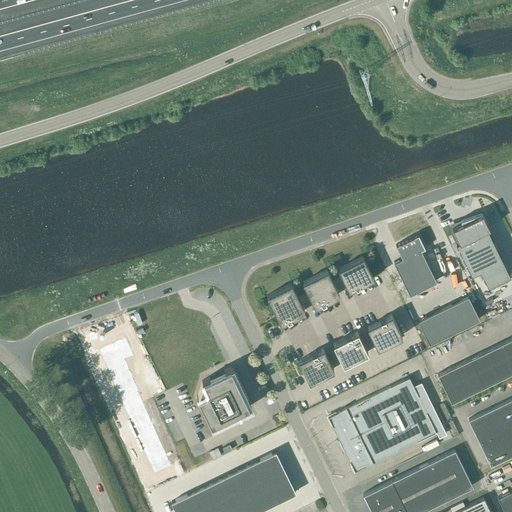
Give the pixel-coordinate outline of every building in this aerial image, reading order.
[(482,211),(452,225),(459,240),(456,242),(471,274),(479,269),(487,285),(510,274),(487,228),(489,226),(482,211)] [(402,257),(393,261),(409,294),(436,281),(421,249),(424,247),(425,247),(418,233),(395,244),(402,257)] [(348,289),(355,285),(355,286),(360,284),(359,283),(373,277),(362,256),(338,268),(348,289)] [(327,270),(302,282),(314,305),(321,302),(321,303),(326,301),(325,300),(338,294),(327,270)] [(291,283),(267,295),(280,322),(287,319),(287,320),(291,318),(291,317),(304,310),(291,283)] [(468,295),(417,319),(429,343),(479,318),(468,295)] [(377,347),(401,335),(391,315),(384,318),(384,317),(380,319),(380,320),(367,326),(377,347)] [(333,343),(343,364),(367,352),(357,331),(350,335),(350,334),(346,336),(346,337),(333,343)] [(511,336),(502,342),(511,362),(511,336)] [(129,338),(116,344),(124,361),(128,359),(137,355),(129,338)] [(486,350),(499,378),(511,371),(511,362),(502,342),(486,350)] [(116,344),(103,350),(111,367),(124,361),(116,344)] [(323,348),(316,351),(311,353),(312,354),(299,360),(309,381),(333,369),(323,348)] [(470,357),(483,386),(499,378),(486,350),(470,357)] [(453,365),(467,394),(483,386),(470,357),(453,365)] [(124,361),(111,367),(116,378),(133,370),(128,359),(124,361)] [(467,394),(453,365),(437,373),(451,402),(467,394)] [(196,395),(211,425),(251,405),(231,366),(201,380),(202,381),(197,395),(196,395)] [(133,370),(116,378),(121,389),(138,381),(133,370)] [(354,470),(435,430),(409,376),(327,416),(354,470)] [(138,381),(121,389),(126,400),(142,393),(142,392),(143,391),(138,381)] [(142,393),(126,400),(130,407),(146,400),(142,393)] [(511,396),(468,418),(490,464),(511,453),(511,396)] [(146,400),(130,407),(134,416),(150,409),(146,400)] [(150,409),(134,416),(138,425),(154,418),(150,409)] [(154,418),(138,425),(142,434),(158,427),(154,418)] [(158,427),(142,434),(146,442),(162,434),(158,427)] [(162,434),(146,442),(149,449),(165,441),(162,434)] [(165,441),(149,449),(153,456),(169,449),(165,441)] [(232,449),(229,444),(222,447),(224,453),(232,449)] [(217,447),(209,452),(212,459),(221,454),(217,447)] [(362,493),(371,511),(417,511),(472,485),(454,448),(362,493)] [(169,449),(153,456),(160,473),(176,465),(169,449)] [(267,480),(285,471),(275,450),(257,459),(267,480)] [(247,464),(257,485),(267,480),(257,459),(247,464)] [(238,468),(248,489),(257,485),(247,464),(238,468)] [(248,489),(238,468),(228,473),(238,494),(248,489)] [(285,471),(267,480),(277,501),(295,491),(285,471)] [(238,494),(228,473),(219,478),(229,498),(238,494)] [(219,478),(210,482),(220,503),(229,498),(219,478)] [(267,505),(277,501),(267,480),(257,485),(267,505)] [(210,507),(220,503),(210,482),(200,487),(210,507)] [(267,505),(257,485),(248,489),(258,510),(267,505)] [(210,507),(200,487),(191,491),(201,511),(210,507)] [(238,494),(247,511),(253,511),(258,510),(248,489),(238,494)] [(511,511),(511,489),(498,496),(505,511),(511,511)] [(176,511),(200,511),(201,511),(191,491),(171,501),(176,511)] [(247,511),(238,494),(229,498),(235,511),(247,511)] [(490,511),(483,497),(464,506),(452,511),(451,511),(490,511)] [(220,503),(224,511),(235,511),(229,498),(220,503)] [(462,501),(450,507),(452,511),(464,506),(462,501)] [(224,511),(220,503),(210,507),(212,511),(224,511)]
